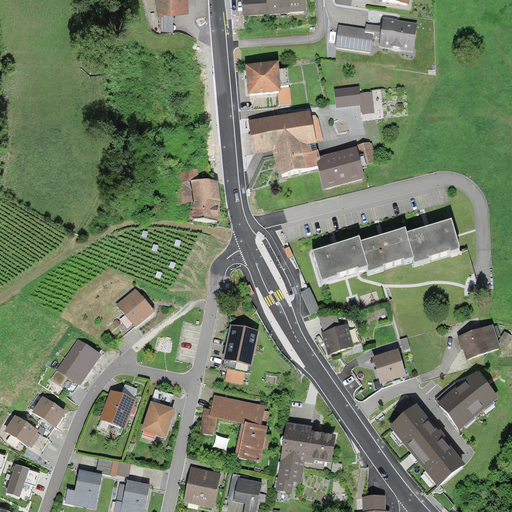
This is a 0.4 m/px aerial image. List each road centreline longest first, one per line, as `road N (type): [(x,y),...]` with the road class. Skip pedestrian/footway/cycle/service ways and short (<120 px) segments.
road 1 (tertiary): [(249,246),(298,342),(420,511)]
road 2 (track): [(0,302),(120,223),(242,231)]
road 3 (tertiary): [(216,0),(234,203),(249,246)]
road 4 (residential): [(44,511),(83,407),(123,361)]
road 5 (residential): [(195,382),(218,272),(249,246)]
road 6 (residential): [(167,511),(195,382)]
